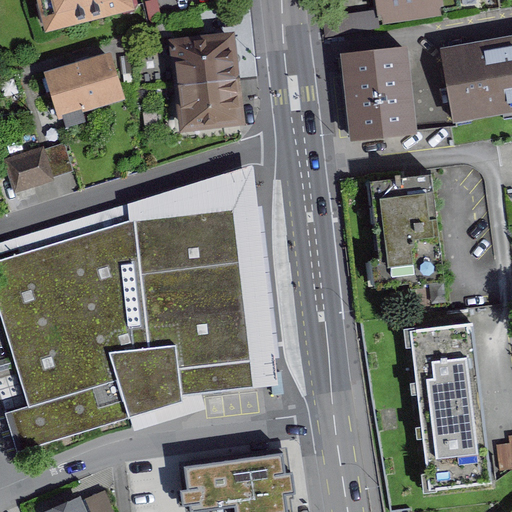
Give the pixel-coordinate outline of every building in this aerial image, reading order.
[(42,0),(50,4),(56,25),(122,9),(123,14),(133,11),(137,3),(136,0),(42,0)] [(200,24),(170,28),(172,42),(202,38),(201,31),(200,24)] [(202,41),(174,44),(184,126),(239,120),(236,92),(230,37),(202,41)] [(454,118),(511,108),(511,39),(443,52),(454,118)] [(404,50),(345,57),(354,138),(413,131),(404,50)] [(115,53),(48,74),(62,122),(130,102),(115,53)] [(45,149),(7,160),(17,196),(55,185),(45,149)] [(395,178),(370,182),(382,286),(411,283),(413,289),(424,288),(424,284),(444,281),(438,228),(431,174),(400,178),(400,175),(395,175),(395,178)] [(133,218),(0,259),(0,307),(32,409),(6,417),(17,452),(183,401),(182,396),(256,387),(245,295),(254,294),(253,284),(252,274),(243,275),(235,206),(133,218)] [(411,330),(420,409),(481,402),(472,322),(411,330)] [(491,482),(481,402),(420,409),(430,489),(491,482)] [(295,511),(289,462),(191,474),(195,511),(222,511),(240,510),(239,511),(295,511)] [(111,511),(106,497),(66,511),(111,511)]
